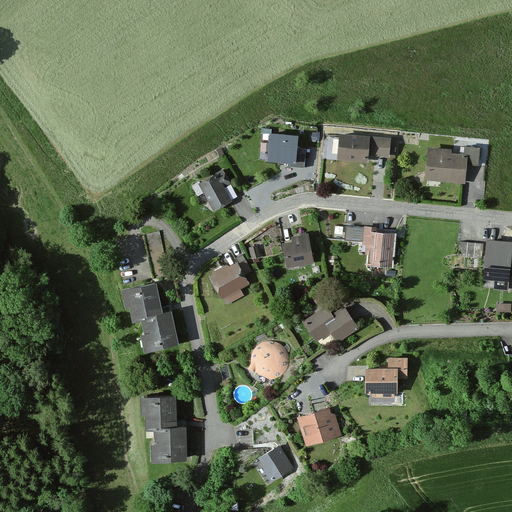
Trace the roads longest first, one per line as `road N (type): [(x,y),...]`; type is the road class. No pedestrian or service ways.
road 1 (residential): [(511,218),(315,203),(268,215),(208,253),(185,283),(210,435),(188,511)]
road 2 (residential): [(322,375),(381,339),(511,328)]
